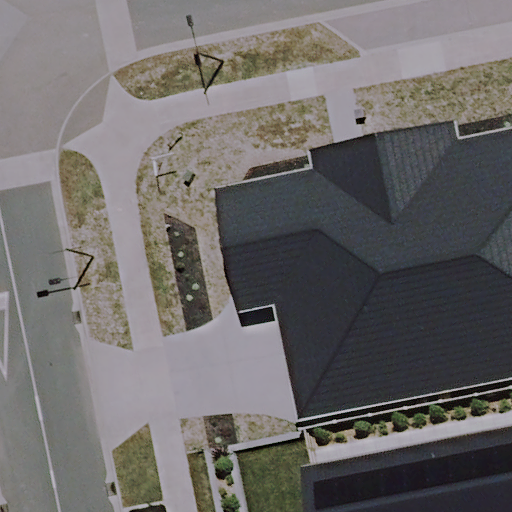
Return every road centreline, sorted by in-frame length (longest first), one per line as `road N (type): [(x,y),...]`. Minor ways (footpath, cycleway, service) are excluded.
road 1 (residential): [(62,511),(0,214)]
road 2 (residential): [(0,26),(136,0)]
